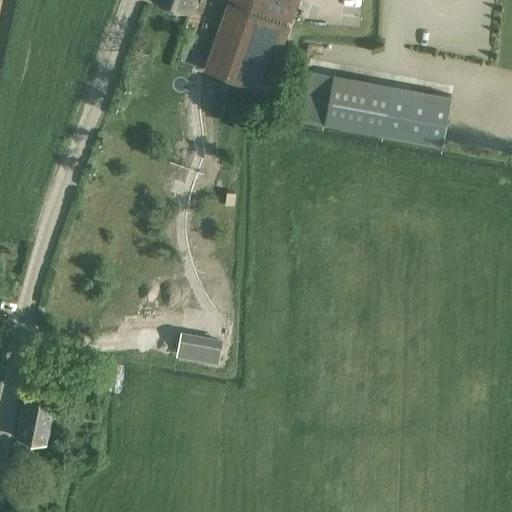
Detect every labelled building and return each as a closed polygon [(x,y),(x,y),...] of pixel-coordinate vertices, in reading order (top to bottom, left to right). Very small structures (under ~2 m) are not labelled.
[(228,2),(205,68),(266,90),(291,23),(285,20),(286,17),(292,19),(298,0),(235,0),(234,4),(228,2)] [(334,73),(325,122),(384,133),(443,144),(452,94),(393,83),(334,73)] [(179,351),(218,357),(220,345),(182,338),(179,351)] [(61,382),(86,386),(87,373),(97,375),(98,365),(65,359),(61,382)] [(17,437),(37,440),(45,442),(54,390),(46,389),(26,386),(17,437)]
